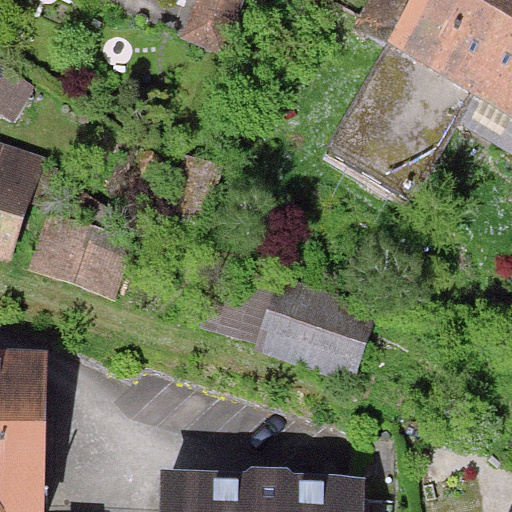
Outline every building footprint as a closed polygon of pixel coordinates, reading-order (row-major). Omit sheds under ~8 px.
[(224,55),(244,0),(196,0),(182,37),(224,55)] [(456,118),(471,92),(511,116),(511,0),(368,0),(352,27),(387,43),(327,152),(406,202),(456,118)] [(0,52),(0,114),(14,124),(39,88),(11,69),(15,63),(0,52)] [(511,151),(511,116),(471,92),(456,118),(511,151)] [(0,142),(0,258),(10,262),(45,158),(0,142)] [(189,154),(169,215),(206,227),(226,166),(189,154)] [(142,222),(55,192),(28,269),(115,300),(142,222)] [(258,344),(275,290),(218,272),(201,325),(258,344)] [(275,290),(258,344),(255,351),(356,384),(381,307),(282,274),(275,290)] [(0,511),(45,511),(48,351),(0,349),(0,511)] [(161,511),(365,511),(366,477),(293,473),(288,468),(253,466),(247,473),(162,469),(161,511)]
